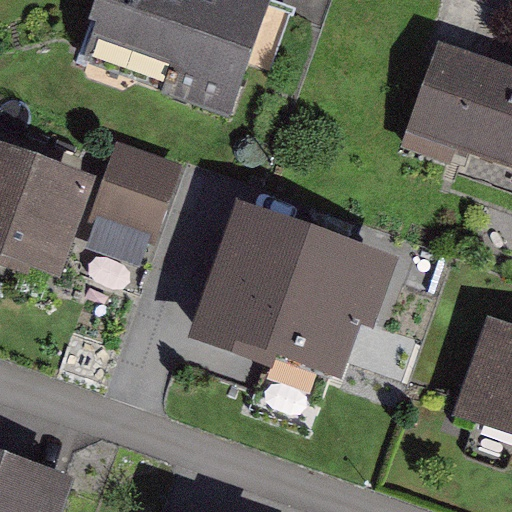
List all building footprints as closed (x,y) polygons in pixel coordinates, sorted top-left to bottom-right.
[(108,0),(88,59),(229,108),(263,13),(225,0),(108,0)] [(511,70),(437,44),(405,136),(511,173),(511,70)] [(94,184),(0,148),(0,257),(58,279),(94,184)] [(190,176),(123,148),(94,217),(161,245),(190,176)] [(385,268),(240,215),(198,330),(343,383),(385,268)] [(511,337),(492,330),(459,422),(511,440),(511,337)] [(52,511),(60,491),(0,469),(0,511),(52,511)]
